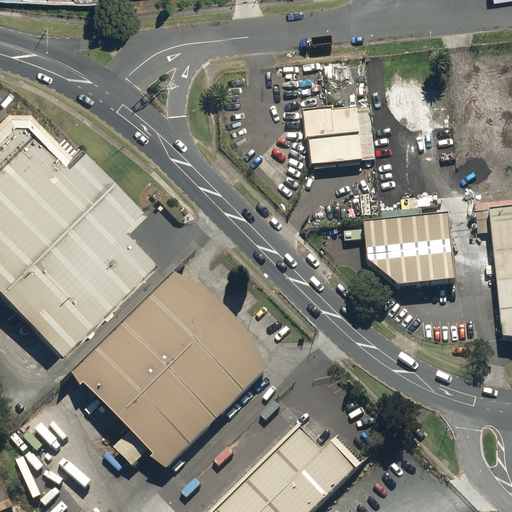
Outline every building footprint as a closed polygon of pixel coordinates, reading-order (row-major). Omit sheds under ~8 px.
[(357,107),(302,113),(308,170),(363,164),(357,107)] [(0,297),(60,359),(153,265),(123,234),(141,215),(76,152),(69,158),(26,115),(4,115),(0,118),(0,297)] [(475,202),(489,201),(489,210),(501,209),(500,200),(511,198),(511,189),(474,192),(475,202)] [(502,345),(511,344),(511,214),(488,217),(502,345)] [(448,218),(364,226),(366,265),(398,289),(455,283),(448,218)] [(184,225),(164,220),(162,228),(182,233),(184,225)] [(188,284),(174,278),(72,376),(80,392),(85,388),(154,459),(151,463),(165,472),(267,372),(258,356),(251,343),(238,327),(225,312),(209,299),(188,284)] [(217,511),(312,511),(355,472),(332,448),(324,455),(301,432),(217,511)]
